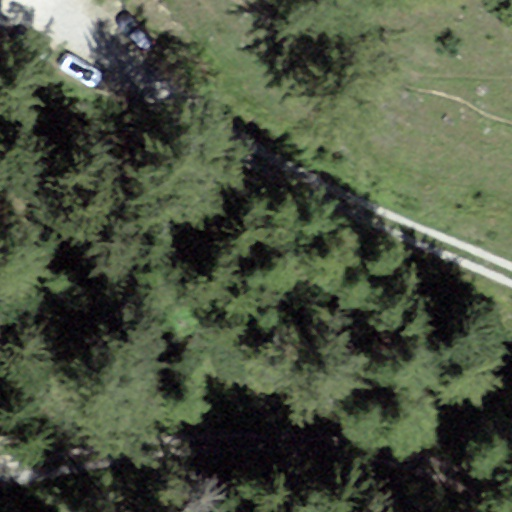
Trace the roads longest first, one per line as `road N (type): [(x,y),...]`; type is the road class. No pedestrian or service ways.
road 1 (track): [(46,0),(321,193),(511,272)]
road 2 (track): [(511,505),(469,483),(353,458),(264,458),(193,444),(0,465)]
